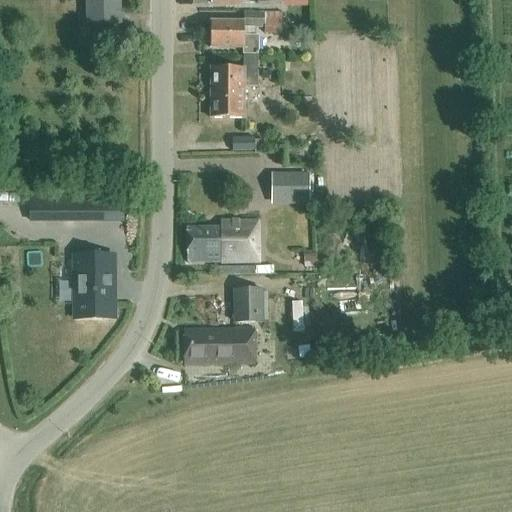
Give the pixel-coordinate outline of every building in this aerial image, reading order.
[(119,43),(118,0),(85,0),(86,24),(79,25),(79,37),(90,37),(90,38),(103,38),(103,43),(119,43)] [(209,22),(209,48),(242,48),(242,55),(258,55),(258,36),(252,36),(252,28),(263,28),(263,33),(281,33),(281,12),(243,13),(243,22),(209,22)] [(284,31),(300,31),(300,18),(284,19),(284,31)] [(210,67),(210,119),(242,119),(243,87),(256,87),(257,57),(243,57),(243,68),(210,67)] [(253,151),(253,154),(264,153),(264,140),(253,141),(253,138),(231,138),(231,151),(253,151)] [(309,173),(270,173),(270,189),(270,204),(286,205),(308,205),(309,185),(309,173)] [(57,196),(28,196),(28,223),(48,223),(99,223),(123,223),(123,212),(123,196),(57,196)] [(186,228),(187,262),(258,262),(257,222),(220,222),(220,228),(186,228)] [(343,226),(344,259),(369,258),(368,225),(343,226)] [(294,252),(295,265),(311,263),(310,251),(294,252)] [(115,253),(70,254),(71,321),(75,321),(116,320),(115,253)] [(12,256),(0,259),(0,261),(4,275),(17,271),(12,256)] [(53,300),(66,299),(65,275),(52,276),(53,300)] [(189,291),(208,289),(207,278),(188,280),(189,291)] [(233,291),(234,323),(262,322),(261,290),(233,291)] [(183,365),(235,364),(255,364),(254,330),(234,331),(183,332),(183,365)]
